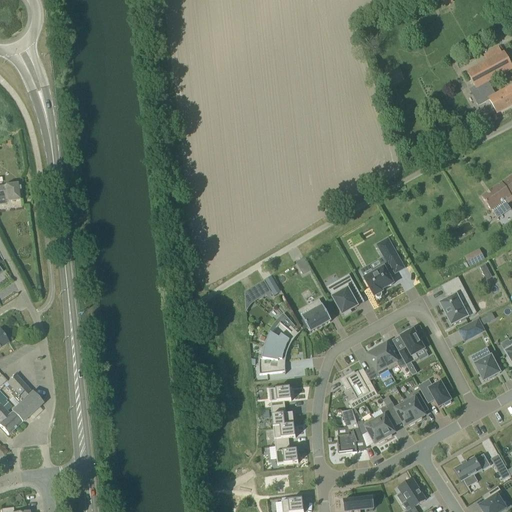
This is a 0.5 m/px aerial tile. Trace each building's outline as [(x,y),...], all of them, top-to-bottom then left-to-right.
[(487,62),(468,73),(476,86),(477,89),(481,87),(487,100),(489,99),(490,101),(497,114),(511,105),(511,86),(496,96),(489,82),(511,69),(511,67),(504,53),(502,54),(487,62)] [(404,82),(400,70),(386,75),(391,87),(404,82)] [(509,209),(510,211),(511,210),(505,202),(511,197),(511,196),(511,176),(502,184),(482,198),(492,212),(492,211),(498,219),(497,217),(509,209)] [(21,201),(19,185),(0,187),(0,198),(5,198),(5,203),(21,201)] [(386,263),(374,270),(375,273),(364,279),(374,298),(375,297),(377,299),(379,299),(381,298),(382,296),(382,294),(383,293),(382,291),(393,285),(388,276),(390,275),(387,268),(400,260),(388,240),(377,246),(386,263)] [(475,259),(472,253),(465,257),(470,268),(485,260),(482,255),(475,259)] [(303,259),(296,263),(303,276),(311,271),(303,259)] [(489,271),(486,265),(480,268),(483,274),(489,271)] [(357,307),(352,298),(359,294),(349,276),(338,282),(341,286),(330,292),(333,298),(342,316),(344,315),(345,316),(351,313),(350,311),(357,307)] [(463,293),(465,293),(464,292),(458,281),(458,280),(443,288),(443,289),(447,295),(449,294),(452,298),(441,304),(440,304),(440,305),(448,320),(448,319),(451,326),(451,327),(453,326),(452,326),(467,319),(468,318),(468,317),(467,317),(464,311),(457,297),(463,293)] [(264,282),(245,293),(246,304),(246,312),(250,307),(253,304),(255,302),(271,293),(269,290),(264,282)] [(302,318),(310,334),(331,322),(319,301),(308,307),(312,313),(302,318)] [(486,317),(481,320),(484,326),(490,323),(486,317)] [(484,332),(478,321),(459,331),(465,342),(484,332)] [(264,360),(260,360),(259,368),(260,376),(266,375),(283,373),(281,354),(286,356),(287,356),(290,348),(294,340),(293,340),(298,334),(290,326),(287,330),(280,324),(276,330),(272,336),(271,335),(268,341),(265,348),(266,348),(264,356),(264,360)] [(406,348),(398,353),(406,366),(418,360),(416,355),(425,350),(413,330),(410,332),(409,331),(403,334),(404,336),(400,338),(406,348)] [(400,370),(406,366),(400,355),(394,358),(387,345),(383,347),(382,346),(376,349),(389,371),(398,366),(400,370)] [(389,371),(376,349),(370,353),(371,354),(367,356),(375,369),(367,373),(369,375),(372,381),(389,371)] [(500,374),(487,349),(476,355),(480,363),(475,366),(483,383),(500,374)] [(411,364),(406,367),(412,377),(417,374),(411,364)] [(347,391),(351,389),(356,399),(349,403),(353,411),(365,404),(378,396),(367,376),(363,370),(355,374),(353,376),(352,374),(341,381),(343,385),(347,391)] [(15,375),(5,385),(7,387),(7,388),(12,394),(11,395),(13,397),(11,399),(18,407),(12,412),(22,423),(22,424),(41,406),(40,405),(40,403),(41,402),(33,394),(32,394),(15,375)] [(433,388),(429,381),(418,387),(425,400),(428,405),(435,401),(439,408),(445,405),(446,407),(451,404),(450,402),(451,402),(446,393),(441,383),(433,388)] [(290,389),(269,392),(271,410),(285,409),(284,403),(291,402),(290,389)] [(423,401),(418,393),(403,402),(405,405),(416,424),(422,420),(421,419),(425,417),(418,405),(423,402),(423,401)] [(0,396),(0,405),(6,412),(11,408),(5,402),(0,396)] [(416,424),(405,405),(396,410),(392,404),(386,407),(393,419),(398,416),(405,428),(409,426),(410,427),(416,424)] [(0,422),(1,423),(0,424),(0,427),(8,436),(22,423),(12,412),(9,415),(6,412),(0,405),(0,422)] [(380,410),(384,417),(375,422),(386,441),(392,437),(391,436),(395,434),(388,422),(393,419),(386,407),(380,410)] [(271,410),(273,429),(294,427),(293,414),(286,415),(285,409),(271,410)] [(357,454),(357,453),(356,444),(363,441),(362,437),(357,425),(353,411),(341,413),(345,423),(349,433),(349,436),(338,437),(337,437),(338,443),(339,454),(352,452),(353,453),(353,454),(357,454)] [(386,441),(375,422),(373,419),(363,424),(362,422),(357,425),(362,437),(368,433),(375,445),(379,443),(380,444),(386,441)] [(289,446),(288,439),(295,439),(294,427),(273,429),(275,447),(289,446)] [(275,447),(277,466),(293,465),(298,464),(297,451),(290,452),(289,446),(275,447)] [(465,463),(466,463),(462,466),(462,465),(461,465),(461,466),(455,470),(460,479),(462,478),(467,488),(477,482),(477,483),(478,483),(474,476),(481,471),(479,468),(488,463),(484,456),(475,461),(474,459),(466,463),(466,462),(465,463)] [(499,456),(491,460),(497,470),(504,466),(499,456)] [(402,505),(406,511),(408,511),(425,501),(412,480),(399,489),(402,494),(407,502),(402,505)] [(497,497),(502,494),(498,488),(485,496),(488,502),(480,507),(483,511),(500,511),(505,509),(497,497)] [(19,495),(13,500),(18,504),(23,500),(19,495)] [(360,511),(374,510),(372,499),(373,499),(373,498),(371,498),(371,497),(364,497),(364,499),(355,500),(343,501),(343,502),(344,502),(345,511),(344,511),(360,511)] [(303,511),(302,501),(281,503),(282,511),(303,511)]
